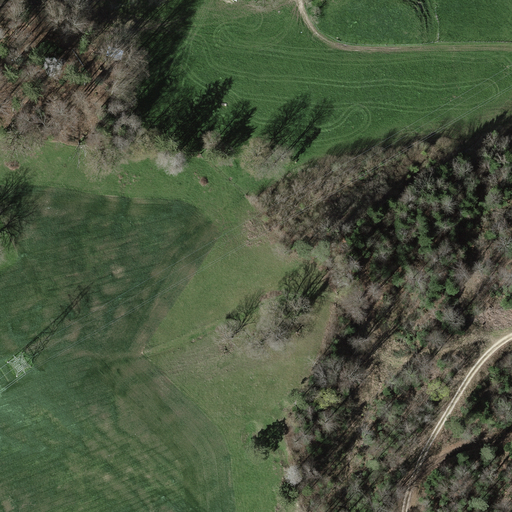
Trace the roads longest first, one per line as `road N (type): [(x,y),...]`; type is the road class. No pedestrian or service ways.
road 1 (track): [(511,48),(335,48),(322,42),(296,0)]
road 2 (track): [(511,330),(475,367),(422,445),(395,511)]
